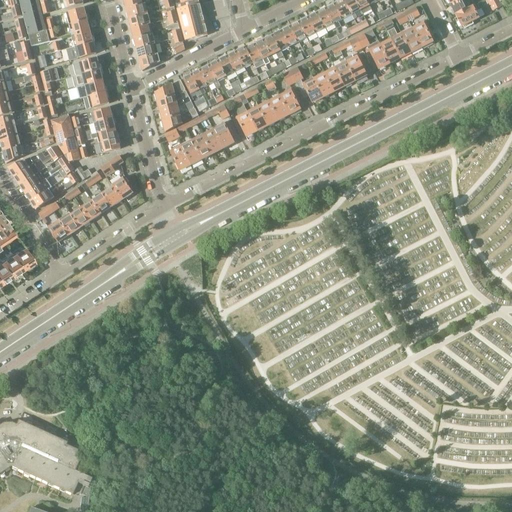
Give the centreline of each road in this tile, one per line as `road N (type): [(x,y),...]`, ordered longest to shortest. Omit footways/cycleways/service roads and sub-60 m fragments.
road 1 (tertiary): [(511,66),(171,237)]
road 2 (residential): [(161,208),(459,56)]
road 3 (tertiary): [(171,237),(0,351)]
road 4 (residential): [(131,90),(245,29)]
road 5 (residential): [(161,208),(131,90)]
road 6 (residential): [(60,275),(161,208)]
